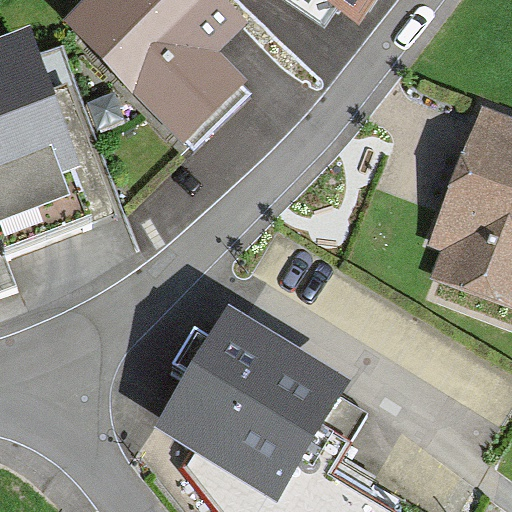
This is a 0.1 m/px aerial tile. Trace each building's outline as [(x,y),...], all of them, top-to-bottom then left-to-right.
[(230,0),(132,0),(92,36),(190,147),(251,93),(225,63),(260,32),(230,0)] [(373,0),(316,0),(357,26),(373,0)] [(0,266),(109,225),(44,56),(0,73),(0,266)] [(511,123),(502,119),(446,263),(511,288),(511,123)] [(339,400),(229,331),(165,433),(275,502),(339,400)]
